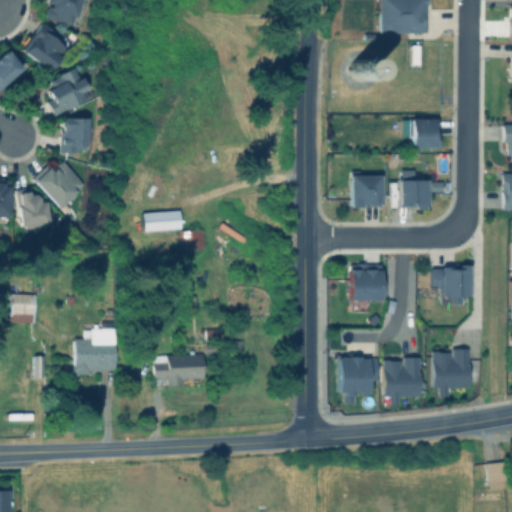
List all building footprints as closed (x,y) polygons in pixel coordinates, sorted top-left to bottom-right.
[(74,24),(79,0),(42,0),(42,3),(45,3),(42,18),(74,24)] [(375,0),(375,33),(424,32),(423,0),(375,0)] [(64,46),(56,42),(60,35),(36,23),(20,53),(51,70),(64,46)] [(0,85),(20,68),(2,47),(0,48),(0,85)] [(50,115),(87,98),(73,66),(42,81),(50,97),(43,100),(50,115)] [(365,66),(353,67),(353,79),(366,79),(365,66)] [(56,151),(84,152),(85,118),(57,117),(56,151)] [(511,164),(511,123),(498,123),(498,143),(503,143),(502,154),(508,155),(508,164),(511,164)] [(48,170),(43,165),(29,178),(56,208),(82,184),(60,160),(48,170)] [(511,172),(497,173),(497,209),(511,208),(511,172)] [(346,175),(346,207),(378,206),(377,175),(346,175)] [(423,179),(395,179),(396,207),(424,207),(423,179)] [(44,201),(37,202),(36,193),(27,194),(26,188),(12,190),(17,229),(37,227),(37,225),(47,223),(44,201)] [(139,211),(139,230),(177,229),(176,210),(139,211)] [(177,248),(201,247),(200,229),(176,230),(177,248)] [(377,300),(378,264),(346,263),(345,299),(377,300)] [(426,286),(437,286),(437,296),(447,296),(447,304),(458,304),(458,296),(465,296),(465,266),(426,266),(426,286)] [(6,321),(30,322),(31,293),(7,293),(6,321)] [(112,328),(87,327),(87,338),(69,338),(69,373),(92,373),(92,369),(111,369),(112,328)] [(465,348),(448,348),(448,351),(428,351),(427,387),(435,387),(435,395),(443,396),(443,387),(464,387),(465,348)] [(150,378),(164,377),(164,385),(179,384),(179,379),(200,379),(199,353),(149,355),(150,378)] [(333,392),(340,392),(340,403),(350,403),(350,392),(364,392),(365,380),(373,380),(374,357),(334,356),(333,392)] [(379,359),(378,396),(385,396),(385,404),(394,404),(394,395),(416,396),(416,356),(399,356),(399,360),(379,359)] [(501,488),(500,461),(482,462),(483,489),(501,488)]
